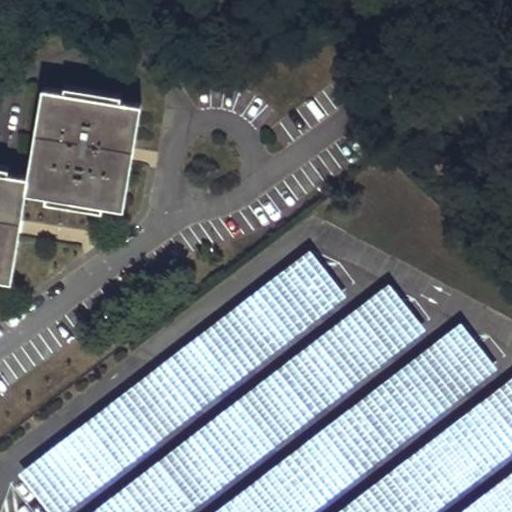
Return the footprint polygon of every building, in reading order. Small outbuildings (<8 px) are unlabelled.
[(66,84),(65,90),(121,100),(122,94),(66,84)] [(31,176),(28,191),(49,195),(105,204),(125,208),(143,104),(121,100),(65,90),(45,87),(31,176)] [(0,164),(0,170),(10,172),(11,167),(0,164)] [(0,277),(14,280),(28,191),(31,176),(10,172),(0,170),(0,277)] [(49,195),(48,200),(104,210),(105,204),(49,195)] [(313,253),(25,474),(54,511),(66,511),(347,297),(313,253)] [(394,285),(98,511),(190,511),(428,329),(394,285)] [(315,511),(500,370),(466,327),(225,511),(315,511)] [(437,511),(511,454),(511,383),(344,511),(437,511)] [(511,511),(511,478),(467,511),(511,511)]
